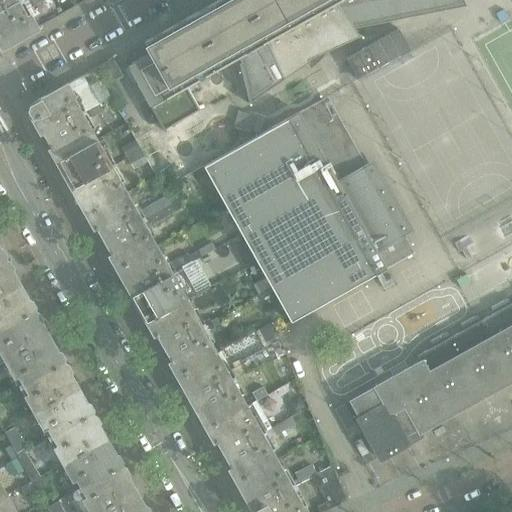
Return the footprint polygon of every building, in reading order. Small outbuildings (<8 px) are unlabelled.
[(22,0),(19,2),(17,0),(0,0),(0,45),(1,47),(35,28),(29,18),(36,14),(33,8),(46,0),(22,0)] [(465,5),(462,0),(216,0),(196,11),(143,41),(150,53),(127,66),(163,132),(165,131),(164,130),(198,110),(186,88),(226,65),(265,43),(282,78),(280,79),(281,80),(307,63),(309,67),(319,58),(325,51),(360,36),(359,34),(358,35),(353,28),(465,5)] [(120,70),(113,58),(98,66),(107,81),(107,82),(120,75),(121,76),(122,76),(120,70)] [(74,88),(86,82),(83,77),(71,83),(74,88)] [(80,114),(108,100),(102,91),(85,100),(84,99),(75,105),(70,97),(72,95),(70,91),(67,86),(66,84),(33,103),(32,102),(29,104),(26,112),(28,116),(29,115),(39,133),(42,132),(51,148),(48,150),(57,164),(96,142),(80,114)] [(399,236),(322,99),(263,132),(252,138),(202,166),(290,322),(414,252),(403,234),(399,236)] [(103,112),(99,105),(87,111),(91,118),(103,112)] [(248,131),(252,117),(238,112),(234,127),(248,131)] [(139,150),(134,141),(121,149),(127,158),(139,150)] [(125,194),(104,156),(96,142),(57,164),(85,216),(125,194)] [(147,162),(140,151),(127,159),(134,170),(147,162)] [(145,229),(180,210),(186,185),(194,181),(190,174),(179,180),(171,205),(166,196),(136,213),(125,194),(85,216),(92,228),(96,226),(111,255),(108,256),(116,269),(155,247),(145,229)] [(191,262),(215,249),(212,243),(187,256),(186,253),(169,262),(174,271),(175,271),(191,262)] [(185,302),(155,247),(116,269),(146,323),(185,302)] [(0,329),(33,311),(32,309),(33,307),(30,301),(27,300),(10,270),(11,267),(8,262),(5,261),(4,259),(0,261),(0,329)] [(270,288),(265,279),(253,286),(258,294),(270,288)] [(511,379),(511,302),(510,304),(506,299),(491,307),(494,313),(479,321),(476,315),(460,324),(464,330),(449,338),(446,332),(430,341),(433,347),(417,356),(421,361),(374,387),(350,401),(359,417),(357,418),(359,421),(359,420),(379,456),(378,456),(379,457),(380,459),(408,443),(403,435),(403,433),(415,427),(416,428),(418,431),(511,379)] [(215,354),(185,302),(146,323),(153,335),(156,333),(161,343),(171,361),(168,363),(175,375),(215,354)] [(56,352),(46,333),(39,322),(40,319),(37,313),(34,312),(33,311),(0,329),(0,354),(13,379),(17,377),(22,386),(62,362),(61,361),(62,358),(59,352),(56,352)] [(215,325),(212,320),(205,324),(208,329),(215,325)] [(245,407),(215,354),(175,375),(206,430),(245,407)] [(85,403),(75,385),(68,373),(69,370),(66,365),(63,364),(62,362),(22,386),(27,395),(24,397),(43,431),(46,428),(51,437),(91,414),(90,412),(91,410),(88,404),(85,403)] [(246,372),(241,364),(231,371),(235,378),(246,372)] [(267,395),(263,387),(251,393),(256,402),(267,395)] [(272,433),(255,402),(245,407),(206,430),(212,442),(216,440),(221,450),(231,468),(228,470),(235,482),(274,460),(262,438),(272,433)] [(355,424),(344,405),(334,410),(350,439),(360,433),(355,424)] [(114,455),(104,436),(97,425),(98,422),(95,416),(92,415),(91,414),(51,437),(56,446),(53,449),(71,482),(75,480),(80,488),(120,465),(119,464),(120,461),(117,455),(114,455)] [(279,434),(294,425),(290,417),(274,426),(272,427),(275,431),(277,430),(279,434)] [(16,456),(10,446),(5,449),(10,459),(16,456)] [(40,477),(25,452),(16,458),(31,482),(40,477)] [(301,508),(274,460),(235,482),(251,511),(305,511),(303,507),(301,508)] [(143,506),(133,488),(126,476),(127,473),(124,468),(121,467),(120,465),(80,488),(85,498),(82,500),(88,511),(148,511),(146,507),(143,506)] [(316,474),(312,465),(294,474),(299,482),(312,476),(316,474)] [(324,511),(348,501),(337,478),(332,465),(316,474),(312,476),(325,503),(317,507),(318,511),(324,511)] [(49,493),(40,477),(31,482),(36,489),(41,498),(49,493)] [(36,489),(31,482),(24,486),(19,489),(24,496),(36,489)] [(15,511),(7,497),(0,483),(0,511),(15,511)] [(58,511),(54,503),(46,508),(48,511),(58,511)]
